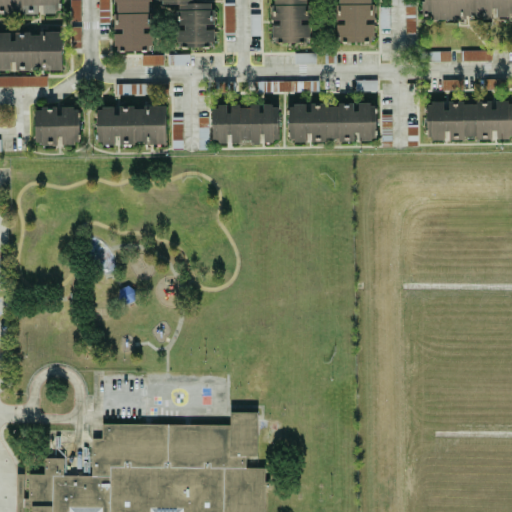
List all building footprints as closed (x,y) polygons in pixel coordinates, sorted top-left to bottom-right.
[(59,0),(0,0),(0,12),(39,13),(39,12),(59,12),(59,0)] [(80,21),(79,0),(69,0),(70,21),(80,21)] [(112,0),(113,51),(150,51),(150,0),(112,0)] [(158,0),(158,4),(176,4),(176,47),(213,47),(213,26),(212,26),(212,3),(196,3),(196,0),(158,0)] [(271,0),(271,22),(271,43),(308,42),(308,24),(302,24),(302,0),(271,0)] [(336,42),(373,41),(373,24),(366,24),(366,19),(374,19),(373,0),(335,0),(335,19),(344,19),(344,24),(336,24),(336,42)] [(511,0),(420,0),(421,15),(430,15),(430,19),(475,17),(511,16),(511,0)] [(234,2),(223,2),(223,32),(234,32),(234,2)] [(405,9),(404,31),(414,31),(414,9),(405,9)] [(80,47),(80,27),(70,26),(70,47),(80,47)] [(61,70),(61,32),(12,32),(12,33),(0,32),(0,69),(12,69),(12,70),(61,70)] [(461,60),(490,61),(490,50),(461,50),(461,60)] [(420,60),(447,59),(447,51),(419,52),(420,60)] [(293,53),(294,63),(315,63),(314,53),(293,53)] [(141,55),(141,65),(162,65),(162,54),(141,55)] [(168,65),(189,65),(189,54),(167,55),(168,65)] [(46,76),(0,76),(0,86),(46,86),(46,76)] [(254,92),(301,91),(301,80),(253,81),(254,92)] [(167,84),(147,84),(147,86),(132,86),(132,84),(120,84),(120,93),(137,93),(167,93),(167,84)] [(511,137),(511,100),(493,101),(425,102),(426,140),(445,139),(445,138),(476,138),(476,139),(494,139),(494,138),(511,137)] [(375,140),(375,102),(355,103),(307,104),(287,105),(287,141),(353,140),(353,133),(357,133),(357,140),(375,140)] [(211,105),(212,143),(239,142),(239,141),(261,141),(278,141),(277,104),(211,105)] [(165,143),(165,106),(96,107),(96,143),(116,143),(165,143)] [(34,144),(59,144),(79,144),(78,107),(34,107),(34,144)] [(182,147),(182,117),(171,117),(171,147),(182,147)] [(16,511),(17,473),(24,473),(23,498),(28,498),(28,474),(44,474),(44,458),(63,458),(63,476),(92,476),(93,438),(102,438),(103,424),(143,424),(227,425),(230,425),(230,412),(256,412),(256,456),(246,456),(246,468),(264,468),(264,482),(269,482),(269,487),(264,487),(263,511),(16,511)]
